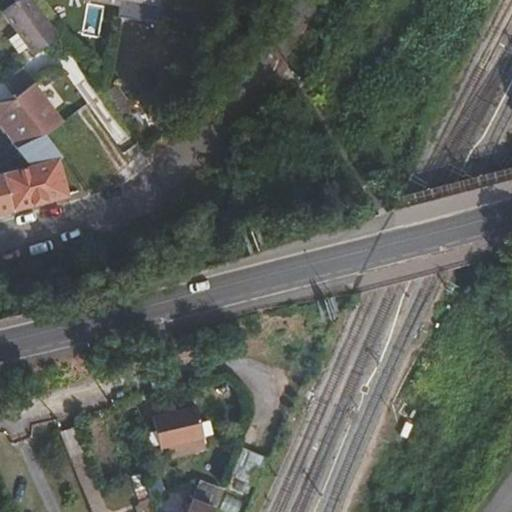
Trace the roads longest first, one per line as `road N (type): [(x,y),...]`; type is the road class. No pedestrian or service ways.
road 1 (primary): [(511,211),(0,338)]
road 2 (unclassified): [(0,248),(93,223),(156,184),(242,94),(311,0)]
road 3 (residential): [(0,419),(212,366),(261,382)]
